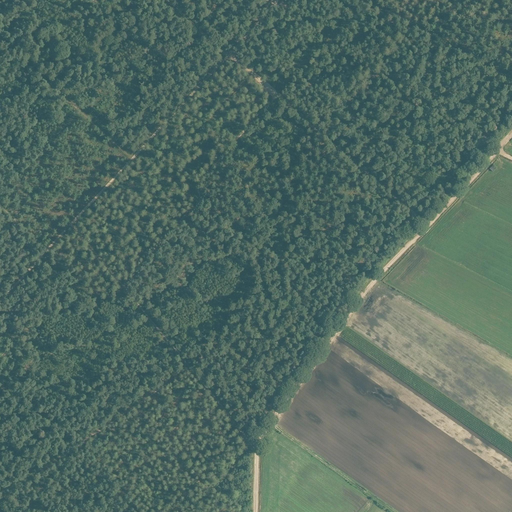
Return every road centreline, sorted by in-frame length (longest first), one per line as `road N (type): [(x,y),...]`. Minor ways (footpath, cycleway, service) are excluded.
road 1 (track): [(497,150),(375,278),(257,450),(123,288),(104,298),(0,205)]
road 2 (track): [(425,226),(168,0)]
road 3 (track): [(49,246),(277,0)]
road 4 (track): [(0,497),(188,369)]
road 5 (track): [(344,150),(432,35),(365,0)]
